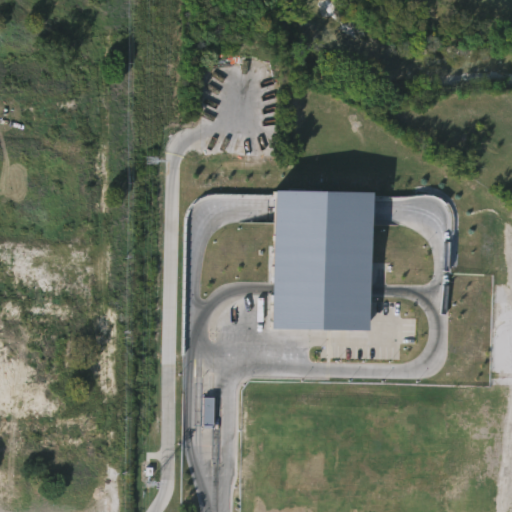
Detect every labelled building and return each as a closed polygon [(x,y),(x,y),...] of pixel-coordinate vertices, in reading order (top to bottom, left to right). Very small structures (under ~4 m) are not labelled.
[(265,333),(264,196),(362,196),(363,333),(265,333)] [(378,270),(384,256),(405,264),(400,279),(378,270)] [(313,363),(313,351),(332,351),(333,325),(322,325),(322,310),(283,310),(283,362),(313,363)] [(54,328),(14,328),(14,358),(54,358),(54,328)] [(0,457),(56,458),(58,384),(19,384),(19,404),(7,403),(8,383),(0,383),(0,457)] [(409,473),(411,416),(453,417),(451,474),(409,473)] [(282,445),(329,446),(328,494),(281,493),(282,445)]
